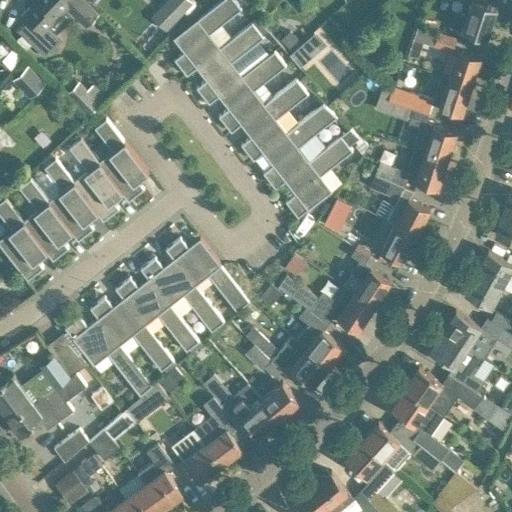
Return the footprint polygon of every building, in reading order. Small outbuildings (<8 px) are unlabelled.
[(97,9),(87,0),(29,0),(21,9),(26,15),(17,25),(45,52),(59,37),(48,26),(56,18),(67,7),(83,22),(87,19),(96,10),(97,9)] [(167,0),(153,15),(167,29),(192,3),(188,0),(167,0)] [(198,17),(174,36),(185,50),(175,58),(187,73),(197,66),(197,65),(221,46),(220,46),(210,32),(242,7),(236,0),(220,0),(198,17)] [(299,0),(275,0),(287,15),(302,4),(299,0)] [(487,37),(497,7),(476,0),(471,0),(466,14),(456,11),(451,25),(487,37)] [(253,21),(220,46),(221,46),(197,65),(197,66),(207,78),(197,86),(209,102),(219,94),(243,75),(243,74),(232,60),(264,35),(253,21)] [(416,25),(411,39),(453,51),(457,38),(416,25)] [(290,30),(281,39),(289,48),(299,38),(290,30)] [(309,54),(321,46),(314,35),(302,43),(309,54)] [(472,84),(481,55),(458,48),(449,75),(449,76),(472,84)] [(275,49),(243,74),(243,75),(219,94),(229,107),(219,114),(232,130),(241,123),(241,122),(265,103),(265,102),(254,89),(286,64),(275,49)] [(29,63),(13,78),(30,97),(46,82),(29,63)] [(79,84),(69,94),(89,114),(120,83),(109,72),(87,93),(79,84)] [(433,99),(418,94),(419,93),(394,84),(389,98),(429,111),(432,102),(439,104),(439,105),(462,112),(472,84),(449,76),(449,75),(442,73),(433,99)] [(297,77),(265,102),(265,103),(241,122),(241,123),(251,135),(242,143),(254,158),(264,151),(263,150),(288,131),(287,131),(277,117),(309,92),(297,77)] [(324,102),(287,131),(288,131),(263,150),(264,151),(274,163),(264,171),(276,187),(286,179),(285,179),(310,160),(309,159),(299,146),(338,115),(324,102)] [(406,104),(402,116),(410,119),(409,121),(420,125),(413,148),(416,148),(425,151),(447,159),(457,130),(434,123),(426,120),(429,111),(406,104)] [(70,107),(56,112),(61,125),(75,120),(70,107)] [(125,140),(107,117),(95,126),(113,149),(99,160),(123,191),(129,199),(145,187),(138,179),(149,171),(125,140)] [(310,160),(285,179),(286,179),(296,192),(286,199),(298,215),(308,207),(308,208),(332,189),(321,174),(353,149),(349,144),(360,135),(351,127),(341,134),(309,159),(310,160)] [(396,147),(399,134),(387,131),(384,144),(396,147)] [(99,160),(82,137),(70,146),(88,169),(74,179),(74,180),(98,211),(97,211),(104,219),(119,207),(113,199),(123,191),(99,160)] [(447,159),(416,148),(411,163),(420,166),(415,180),(438,187),(447,159)] [(74,180),(74,179),(56,156),(45,166),(63,189),(49,199),(49,200),(73,230),(72,231),(78,239),(94,226),(88,218),(97,211),(98,211),(74,180)] [(382,160),(376,172),(405,185),(410,173),(396,166),(382,160)] [(400,197),(405,185),(376,172),(371,184),(400,197)] [(49,200),(49,199),(31,176),(19,185),(37,208),(24,219),(23,219),(48,250),(47,251),(53,258),(69,246),(63,238),(72,231),(73,230),(49,200)] [(511,187),(511,188),(503,211),(511,213),(511,187)] [(23,219),(24,219),(6,196),(0,200),(0,212),(12,228),(0,237),(0,242),(22,271),(22,270),(28,278),(44,266),(38,258),(47,251),(48,250),(23,219)] [(416,234),(430,207),(409,196),(395,223),(416,234)] [(338,197),(324,223),(338,230),(352,204),(338,197)] [(511,239),(511,213),(503,211),(495,234),(511,239)] [(402,261),(416,234),(395,223),(381,249),(402,261)] [(222,263),(201,236),(189,245),(181,236),(166,247),(174,257),(175,256),(196,284),(196,283),(209,273),(237,309),(250,299),(222,264),(222,263)] [(353,270),(344,284),(375,304),(391,279),(371,266),(365,262),(371,253),(369,252),(357,245),(351,255),(360,260),(353,270)] [(511,261),(488,249),(477,270),(502,284),(511,289),(511,261)] [(224,319),(196,283),(196,284),(175,256),(174,257),(163,265),(156,255),(141,267),(149,277),(149,276),(171,303),(184,293),(212,329),(224,319)] [(490,306),(502,284),(477,270),(465,292),(490,306)] [(287,273),(278,285),(311,308),(319,296),(287,273)] [(149,276),(149,277),(138,285),(131,275),(116,287),(124,296),(145,323),(146,323),(159,313),(187,349),(199,339),(171,303),(149,276)] [(311,308),(329,321),(334,313),(338,316),(358,329),(375,304),(344,284),(335,297),(334,299),(323,291),(319,296),(311,308)] [(174,359),(146,323),(145,323),(124,296),(113,305),(105,295),(91,306),(98,316),(99,316),(120,343),(121,343),(133,333),(161,369),(174,359)] [(329,365),(345,345),(324,328),(329,322),(322,317),(310,309),(306,306),(299,314),(308,323),(296,338),(329,365)] [(456,309),(443,329),(476,351),(485,356),(497,335),(498,335),(481,325),(456,309)] [(511,318),(498,310),(492,318),(511,329),(511,318)] [(99,316),(98,316),(88,324),(80,315),(66,326),(73,336),(94,363),(108,352),(141,394),(153,384),(121,343),(120,343),(99,316)] [(487,315),(481,325),(498,335),(497,335),(511,344),(511,329),(492,318),(487,315)] [(253,326),(246,333),(252,338),(255,341),(283,368),(289,361),(292,364),(291,366),(314,384),(329,365),(296,338),(291,333),(277,349),(259,331),(253,326)] [(443,329),(429,350),(454,366),(450,372),(478,390),(485,379),(484,379),(495,362),(485,356),(476,351),(443,329)] [(54,354),(40,364),(42,368),(57,386),(77,371),(88,362),(64,331),(47,344),(54,354)] [(282,368),(255,341),(245,351),(262,368),(265,366),(275,376),(282,368)] [(483,393),(478,390),(450,372),(444,382),(419,365),(405,385),(444,413),(458,394),(474,405),(483,393)] [(175,367),(159,381),(168,393),(185,377),(175,367)] [(14,373),(0,383),(0,407),(4,413),(17,404),(22,410),(47,393),(57,386),(42,368),(34,374),(35,375),(22,384),(14,373)] [(17,404),(4,413),(20,435),(41,419),(47,428),(74,409),(67,399),(87,384),(77,371),(57,386),(47,393),(22,410),(17,404)] [(214,394),(233,417),(240,411),(234,403),(215,380),(208,386),(214,394)] [(279,417),(299,399),(283,380),(262,397),(279,417)] [(279,417),(262,397),(248,381),(238,390),(243,396),(234,403),(240,411),(243,414),(242,415),(259,434),(279,417)] [(444,413),(405,385),(391,406),(414,422),(415,420),(423,426),(415,436),(421,441),(457,469),(465,459),(431,433),(444,413)] [(511,389),(503,405),(511,410),(511,389)] [(148,390),(141,395),(127,407),(137,420),(158,403),(148,390)] [(214,414),(195,429),(205,442),(221,464),(243,447),(237,439),(245,432),(235,421),(236,420),(233,417),(214,394),(205,402),(214,414)] [(162,418),(151,428),(165,443),(176,434),(162,418)] [(379,420),(362,438),(383,458),(395,468),(412,450),(421,441),(397,423),(390,430),(379,420)] [(80,427),(55,446),(64,459),(65,460),(89,439),(89,438),(80,427)] [(106,427),(90,440),(105,458),(121,445),(106,427)] [(199,480),(221,464),(195,429),(173,445),(199,480)] [(395,468),(383,458),(362,438),(346,457),(370,479),(361,488),(369,497),(395,468)] [(183,492),(165,467),(175,461),(159,440),(148,449),(155,459),(139,471),(140,473),(146,481),(164,506),(183,492)] [(75,470),(56,483),(69,502),(88,489),(75,470)] [(353,495),(348,489),(332,470),(311,486),(331,511),(337,511),(354,500),(362,511),(382,511),(369,497),(361,488),(353,495)] [(456,470),(438,493),(454,505),(477,487),(456,470)] [(146,481),(140,473),(120,487),(126,496),(137,511),(155,511),(164,506),(146,481)] [(331,511),(311,486),(290,503),(297,511),(331,511)] [(107,511),(107,510),(95,494),(82,503),(88,511),(107,511)] [(137,511),(126,496),(107,510),(107,511),(137,511)]
